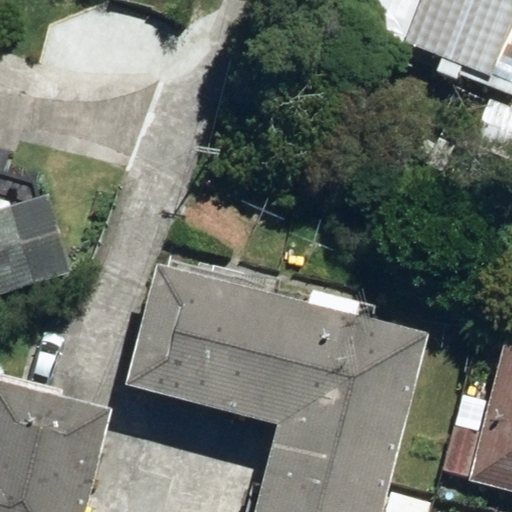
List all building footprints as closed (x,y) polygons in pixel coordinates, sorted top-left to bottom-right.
[(490,87),(511,31),(511,10),(485,1),(485,0),(428,0),(408,54),(438,67),(433,80),(458,89),(463,76),(490,87)] [(0,212),(0,307),(70,286),(47,210),(11,221),(9,215),(0,212)] [(259,511),(425,511),(426,511),(393,504),(430,362),(158,288),(126,406),(277,447),(259,511)] [(471,490),(511,501),(511,354),(507,353),(471,490)] [(0,511),(90,511),(111,434),(0,404),(0,511)]
